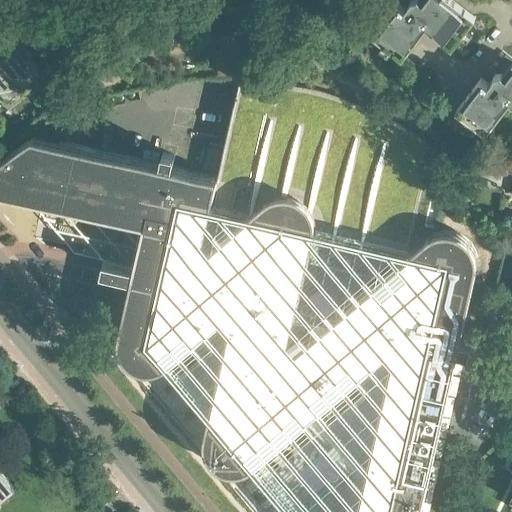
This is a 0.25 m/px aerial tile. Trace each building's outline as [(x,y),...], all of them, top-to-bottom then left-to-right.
[(120,0),(116,7),(135,21),(146,11),(128,0),(120,0)] [(403,57),(427,26),(453,47),(476,17),(454,0),(411,0),(405,8),(398,2),(373,34),(403,57)] [(135,21),(116,7),(112,5),(105,17),(125,30),(135,21)] [(81,31),(99,53),(111,42),(93,21),(81,31)] [(62,47),(80,68),(99,53),(81,31),(62,47)] [(0,65),(2,64),(0,63),(10,56),(8,54),(0,44),(0,42),(2,41),(0,39),(0,65)] [(23,42),(8,54),(10,56),(0,63),(2,64),(0,65),(0,89),(8,100),(21,89),(22,90),(26,85),(38,75),(37,74),(41,69),(31,57),(34,55),(23,42)] [(497,73),(491,81),(489,83),(481,78),(457,109),(487,132),(510,102),(511,103),(511,61),(503,73),(503,72),(497,73)] [(0,190),(146,223),(136,266),(105,259),(102,272),(133,279),(130,293),(121,331),(120,334),(120,336),(120,339),(120,341),(120,343),(121,346),(122,349),(123,351),(123,353),(125,355),(127,358),(129,360),(131,362),(134,364),(136,365),(140,367),(143,368),(145,369),(148,369),(151,369),(155,369),(158,368),(162,367),(164,366),(168,364),(211,414),(206,435),(206,436),(206,439),(206,442),(206,445),(207,446),(207,449),(208,452),(209,454),(210,456),(212,458),(214,460),(217,463),(219,465),(221,466),(224,468),(226,469),(230,470),(233,470),(236,470),(238,470),(241,470),(244,469),(246,469),(249,468),(251,466),(254,465),(293,511),(421,511),(458,352),(469,355),(472,343),(460,340),(477,267),(478,264),(478,263),(478,260),(477,257),(477,254),(476,252),(475,249),(474,247),(473,244),(471,242),(469,240),(467,238),(465,236),(463,235),(460,233),(458,232),(455,232),(452,231),(448,231),(444,231),(441,231),(438,232),(436,233),(432,235),(429,237),(413,250),(410,249),(434,145),(422,137),(418,134),(410,129),(397,122),(389,117),(376,111),(367,107),(354,101),(345,98),(336,95),(322,91),(308,87),(294,84),(285,82),(275,81),(263,79),(241,77),(219,178),(173,167),(176,156),(164,153),(161,165),(34,136),(26,141),(14,149),(7,155),(0,160),(0,190)] [(511,156),(496,157),(473,157),(473,171),(511,170),(511,156)] [(0,493),(11,484),(10,482),(0,470),(0,493)]
